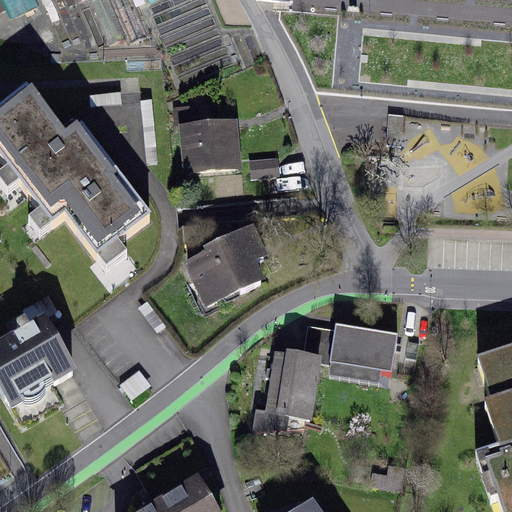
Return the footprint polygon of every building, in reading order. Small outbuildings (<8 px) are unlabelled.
[(151,0),(112,0),(119,14),(151,0)] [(60,211),(58,147),(48,135),(18,99),(0,115),(0,177),(43,228),(60,211)] [(402,149),(404,117),(388,116),(386,148),(402,149)] [(60,211),(94,247),(144,204),(77,131),(58,147),(60,211)] [(245,137),(195,138),(196,174),(245,173),(245,137)] [(257,236),(194,271),(217,312),(280,278),(257,236)] [(43,292),(0,328),(0,352),(25,381),(79,334),(43,292)] [(338,330),(330,367),(389,378),(397,341),(338,330)] [(511,354),(482,364),(511,450),(511,449),(511,354)] [(318,367),(276,361),(268,418),(309,424),(318,367)] [(511,511),(511,452),(491,460),(508,511),(511,511)] [(213,511),(198,489),(162,511),(213,511)]
